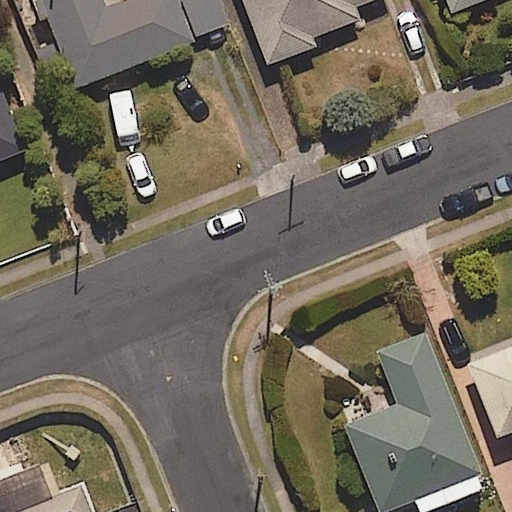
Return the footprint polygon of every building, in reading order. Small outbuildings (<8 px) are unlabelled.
[(97,0),(33,0),(70,94),(194,46),(190,38),(224,25),(214,0),(128,0),(102,11),(97,0)] [(237,0),(264,68),(311,50),(308,42),(357,23),(352,11),(379,0),(237,0)] [(435,0),(443,18),(489,0),(435,0)] [(0,101),(0,161),(21,153),(0,101)] [(412,511),(431,511),(482,492),(422,337),(374,356),(394,408),(341,429),(373,511),(393,511),(410,505),(412,511)] [(511,348),(466,367),(496,441),(511,434),(511,348)] [(86,511),(78,489),(55,497),(44,467),(0,483),(0,511),(86,511)]
